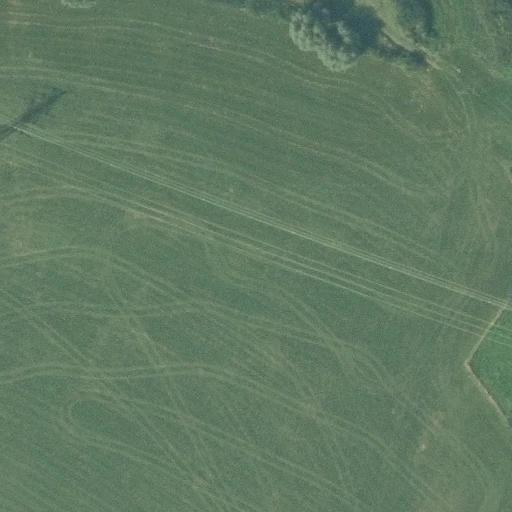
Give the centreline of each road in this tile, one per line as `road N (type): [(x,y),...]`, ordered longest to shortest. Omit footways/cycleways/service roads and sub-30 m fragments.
road 1 (track): [(445,0),(461,70),(511,101)]
road 2 (track): [(461,70),(361,0)]
